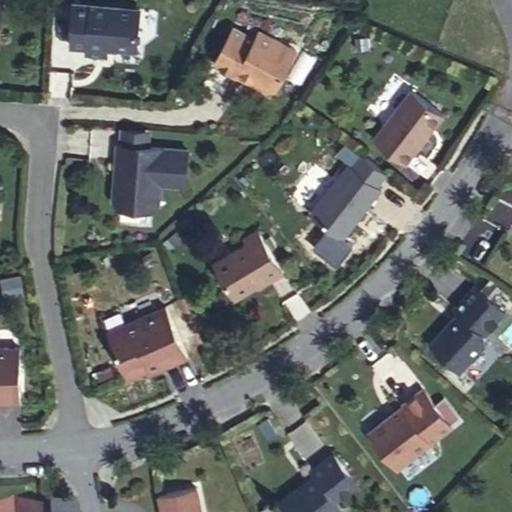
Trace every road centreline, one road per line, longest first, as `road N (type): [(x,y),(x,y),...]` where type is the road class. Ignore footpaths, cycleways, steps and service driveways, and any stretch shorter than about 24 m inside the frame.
road 1 (residential): [(75,448),(154,428),(243,386),(350,308),(423,233),(495,130),(511,139)]
road 2 (residential): [(75,448),(35,256),(42,118),(0,114)]
